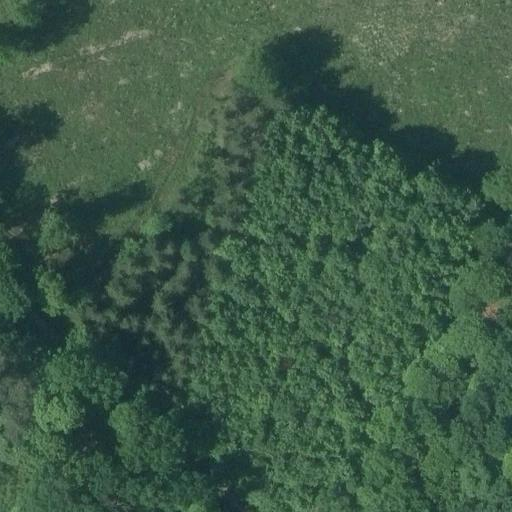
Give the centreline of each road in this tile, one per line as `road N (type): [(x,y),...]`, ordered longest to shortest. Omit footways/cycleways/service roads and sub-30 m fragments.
road 1 (track): [(105,377),(244,511)]
road 2 (track): [(0,282),(105,377)]
road 3 (track): [(77,511),(105,377)]
